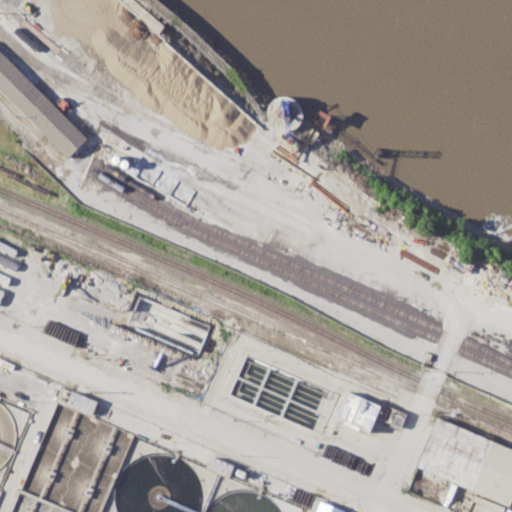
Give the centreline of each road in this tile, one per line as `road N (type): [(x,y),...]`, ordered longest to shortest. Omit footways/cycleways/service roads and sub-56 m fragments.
road 1 (tertiary): [(414,511),(0,333)]
road 2 (residential): [(471,293),(376,511)]
